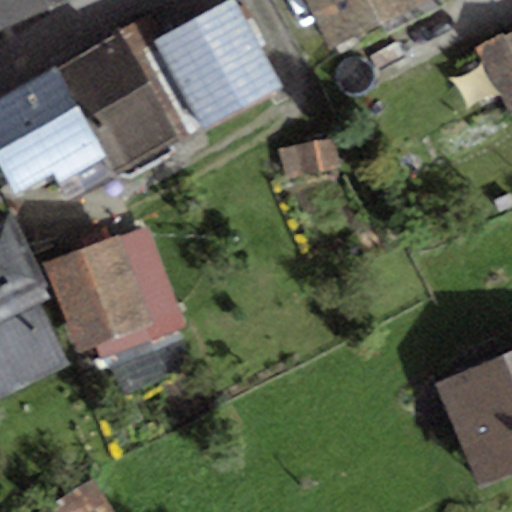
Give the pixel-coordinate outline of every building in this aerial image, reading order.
[(0,0),(0,31),(47,11),(42,0),(0,0)] [(42,0),(47,11),(72,0),(42,0)] [(283,89),(232,0),(230,0),(154,44),(205,134),(283,89)] [(427,0),(304,0),(333,51),(341,46),(427,0)] [(136,26),(58,68),(106,158),(115,175),(194,133),(136,26)] [(511,34),(476,49),(511,117),(511,34)] [(106,158),(58,68),(0,99),(0,170),(13,195),(53,174),(58,184),(106,158)] [(334,140),(279,151),(285,178),(340,167),(334,140)] [(15,218),(0,225),(0,399),(70,365),(39,302),(53,295),(15,218)] [(148,227),(45,264),(78,354),(96,348),(99,359),(187,327),(148,227)] [(511,355),(437,386),(478,488),(511,474),(511,355)] [(112,511),(88,476),(35,511),(112,511)]
